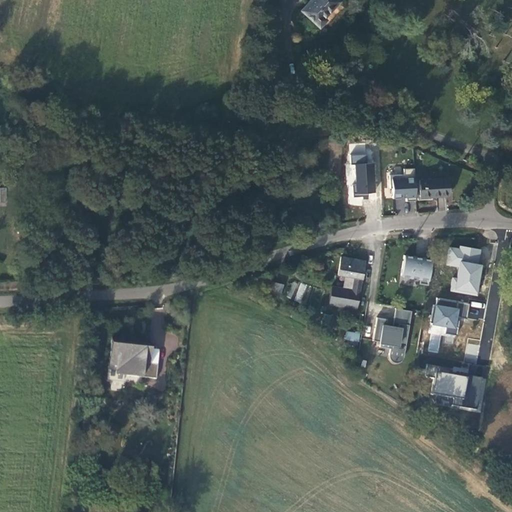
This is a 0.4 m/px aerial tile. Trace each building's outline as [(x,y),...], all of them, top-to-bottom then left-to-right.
[(339,2),(337,0),(310,0),(301,11),(319,28),(326,20),(324,18),(339,2)] [(365,154),(350,155),(351,164),(354,164),(355,185),(351,185),(352,197),(367,196),(367,193),(374,192),(372,163),(366,163),(365,154)] [(414,168),(403,168),(403,174),(389,174),(390,187),(392,187),(393,198),(406,198),(406,202),(416,201),(414,168)] [(420,197),(448,195),(447,178),(419,180),(420,197)] [(479,249),(459,245),(459,249),(449,247),(446,264),(458,266),(456,278),(452,278),(450,290),(476,294),(480,273),(478,273),(479,264),(477,264),(479,249)] [(432,257),(423,256),(422,258),(403,255),(400,275),(419,278),(418,284),(427,285),(432,257)] [(328,302),(357,306),(364,261),(340,257),(337,275),(354,277),(351,290),(331,286),(328,302)] [(269,294),(279,298),(283,285),(273,282),(269,294)] [(301,282),(293,299),(304,304),(312,287),(301,282)] [(466,319),(469,303),(436,298),(435,305),(433,305),(430,323),(445,325),(444,333),(456,335),(459,317),(466,319)] [(395,308),(392,327),(397,328),(398,323),(399,323),(400,318),(410,320),(411,311),(395,308)] [(397,328),(392,327),(385,325),(387,319),(376,317),(372,340),(380,342),(379,347),(390,348),(388,355),(388,356),(389,358),(389,359),(390,360),(390,361),(392,362),(393,362),(394,363),(396,363),(398,363),(400,362),(401,361),(402,360),(403,358),(403,357),(410,320),(400,318),(399,323),(398,323),(397,328)] [(345,339),(357,341),(359,334),(347,331),(345,339)] [(148,364),(150,345),(110,341),(107,377),(115,378),(114,381),(122,381),(123,376),(156,379),(157,365),(148,364)] [(476,410),(481,382),(448,376),(448,373),(449,369),(426,365),(424,378),(433,379),(430,395),(453,399),(452,406),(476,410)] [(482,379),(448,373),(448,376),(481,382),(482,379)]
